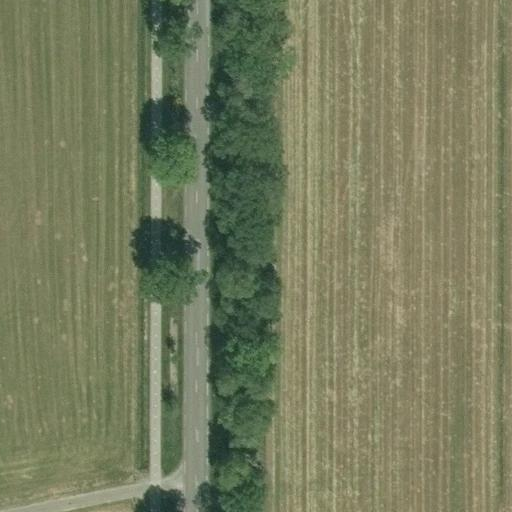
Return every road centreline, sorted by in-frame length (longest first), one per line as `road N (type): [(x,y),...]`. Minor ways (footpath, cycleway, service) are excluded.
road 1 (secondary): [(195,481),(197,0)]
road 2 (unclassified): [(37,511),(195,481)]
